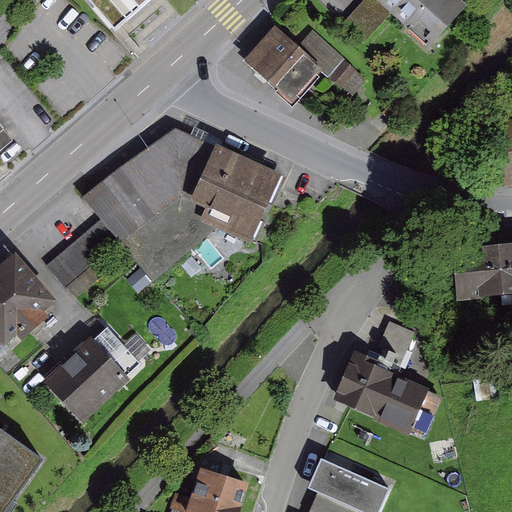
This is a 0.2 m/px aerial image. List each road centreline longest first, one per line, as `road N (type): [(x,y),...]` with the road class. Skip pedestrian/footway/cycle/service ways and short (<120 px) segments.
road 1 (residential): [(271,511),(380,262),(437,202)]
road 2 (residential): [(168,70),(188,91),(437,202)]
road 3 (primary): [(0,217),(168,70)]
